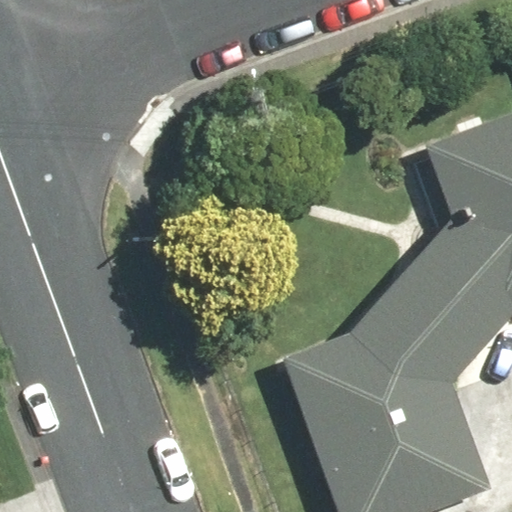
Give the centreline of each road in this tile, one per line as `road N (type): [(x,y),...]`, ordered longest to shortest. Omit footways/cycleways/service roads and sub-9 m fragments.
road 1 (tertiary): [(133,511),(0,157)]
road 2 (residential): [(271,0),(0,102)]
